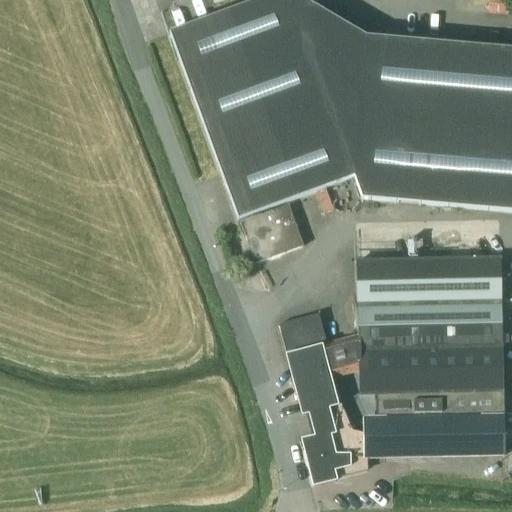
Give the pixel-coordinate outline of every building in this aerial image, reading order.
[(237,221),(239,220),(286,203),(354,179),(362,199),(511,211),(511,50),(366,38),(302,0),(260,0),(168,34),(237,221)] [(203,0),(210,17),(254,0),(203,0)] [(287,205),(240,223),(255,263),(302,246),(287,205)] [(318,315),(278,326),(302,415),(310,413),(329,409),(337,406),(330,379),(358,372),(358,396),(375,396),(502,395),(499,259),(356,262),(358,337),(326,345),(318,315)] [(376,417),(364,418),(364,435),(365,459),(367,459),(503,457),(502,395),(375,396),(376,417)] [(316,438),(302,441),(314,487),(336,482),(333,472),(349,468),(349,472),(367,471),(367,459),(365,459),(364,435),(344,431),(335,433),(329,409),(310,413),(316,438)]
